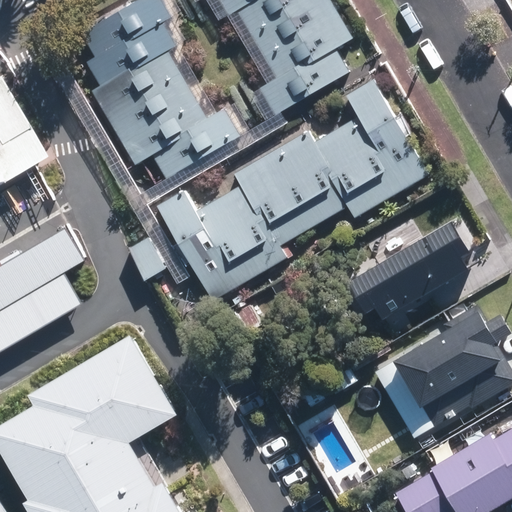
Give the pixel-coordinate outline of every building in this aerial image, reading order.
[(93,90),(140,178),(160,167),(172,188),(241,152),(225,123),(208,132),(172,64),(180,59),(164,29),(174,23),(161,0),(149,0),(83,35),(108,81),(93,90)] [(277,94),(264,101),(276,124),(357,82),(346,60),(360,53),(332,0),(197,0),(215,34),(239,22),(277,94)] [(0,185),(49,157),(2,76),(0,77),(0,185)] [(163,207),(212,301),(286,261),(283,255),(350,220),(355,230),(431,190),(377,90),(357,101),(368,121),(317,148),(310,133),(227,177),(235,191),(190,215),(181,198),(163,207)] [(0,186),(0,245),(79,203),(54,157),(0,186)] [(398,230),(404,241),(372,260),(408,320),(464,286),(438,243),(443,240),(427,213),(398,230)] [(68,231),(0,269),(0,348),(78,305),(61,275),(85,261),(68,231)] [(441,423),(511,382),(511,351),(511,349),(511,348),(511,335),(508,329),(511,327),(511,311),(509,306),(498,312),(491,300),(406,350),(424,380),(418,383),(441,423)] [(178,511),(137,440),(183,413),(139,339),(39,396),(44,404),(0,429),(0,434),(45,511),(44,511),(178,511)] [(438,462),(440,466),(403,487),(417,511),(453,511),(464,505),(468,511),(482,511),(511,494),(511,426),(500,434),(497,428),(438,462)] [(323,511),(313,495),(284,511),(323,511)]
